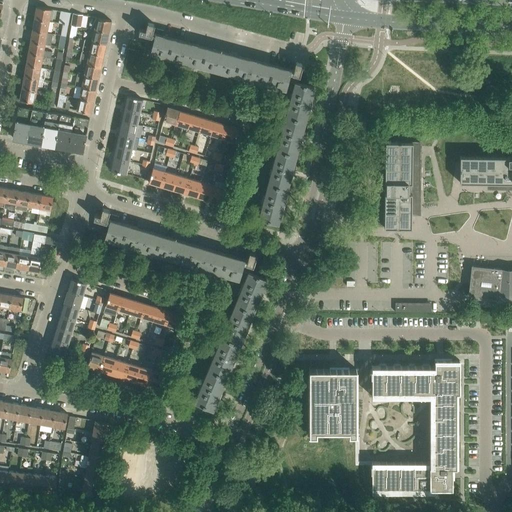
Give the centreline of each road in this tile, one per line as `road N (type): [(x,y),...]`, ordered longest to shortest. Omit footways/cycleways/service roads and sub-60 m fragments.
road 1 (residential): [(497,500),(484,479),(481,339),(332,335),(275,319)]
road 2 (residential): [(296,253),(343,14)]
road 3 (residential): [(296,253),(83,192)]
road 4 (residential): [(226,441),(25,392)]
road 5 (residential): [(296,50),(126,6)]
road 6 (secondary): [(343,14),(511,28)]
road 7 (residential): [(245,119),(111,82)]
road 8 (residential): [(226,441),(275,319)]
road 9 (residential): [(185,305),(63,264)]
